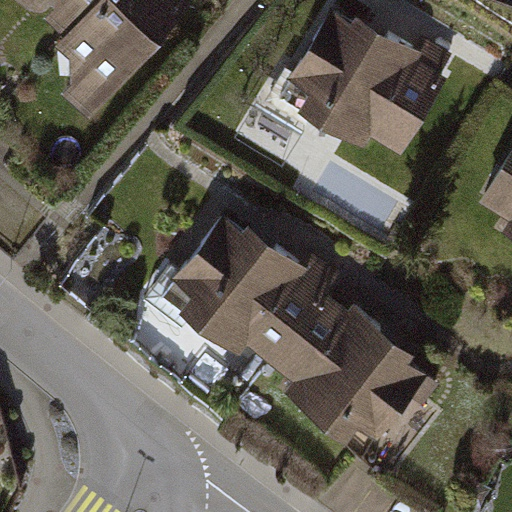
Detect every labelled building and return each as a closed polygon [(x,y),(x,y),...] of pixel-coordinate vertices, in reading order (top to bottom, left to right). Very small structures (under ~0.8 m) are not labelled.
[(25,0),(69,38),(44,67),(97,113),(196,0),(25,0)] [(511,9),(511,0),(487,0),(511,12),(511,9)] [(439,86),(326,12),(273,93),(386,167),(439,86)] [(511,144),(471,211),(511,235),(511,144)] [(303,257),(229,202),(176,271),(167,264),(143,297),(234,366),(249,346),(292,379),(286,387),(360,443),(372,428),(380,435),(430,370),(413,357),(420,346),(357,299),(353,305),(329,287),(342,270),(311,247),(303,257)]
